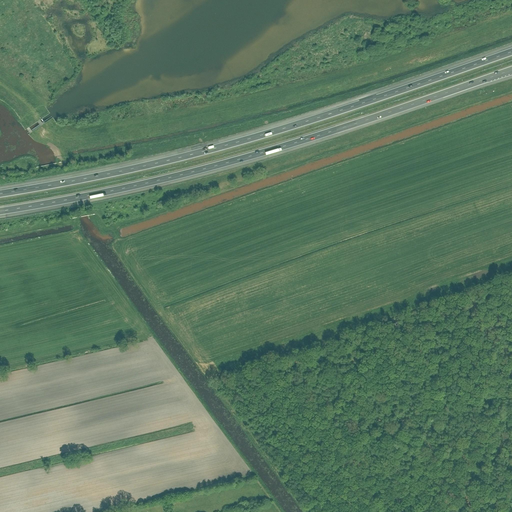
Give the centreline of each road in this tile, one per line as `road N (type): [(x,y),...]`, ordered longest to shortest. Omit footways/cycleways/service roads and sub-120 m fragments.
road 1 (motorway): [(511,49),(211,148),(0,193)]
road 2 (motorway): [(0,211),(211,168),(511,69)]
road 3 (track): [(113,229),(263,175)]
road 4 (track): [(113,229),(88,210),(0,234)]
